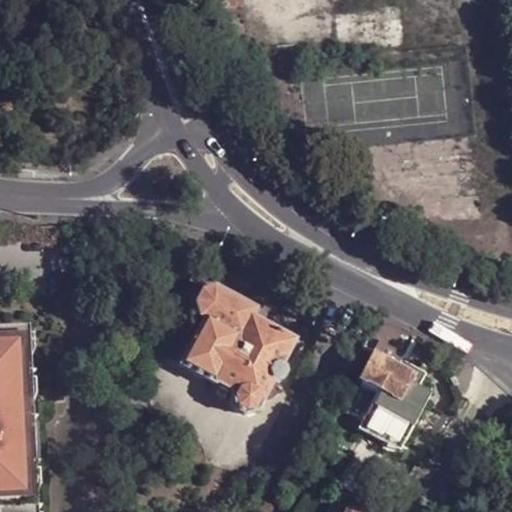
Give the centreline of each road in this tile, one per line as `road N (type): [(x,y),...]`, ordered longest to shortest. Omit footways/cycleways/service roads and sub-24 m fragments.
road 1 (tertiary): [(511,311),(306,222),(223,149)]
road 2 (tertiary): [(230,211),(371,288),(482,334)]
road 3 (residential): [(13,196),(108,210),(230,211)]
road 4 (residential): [(166,128),(105,185),(13,196)]
road 5 (tertiary): [(214,134),(148,0)]
road 6 (tertiary): [(132,0),(166,128)]
